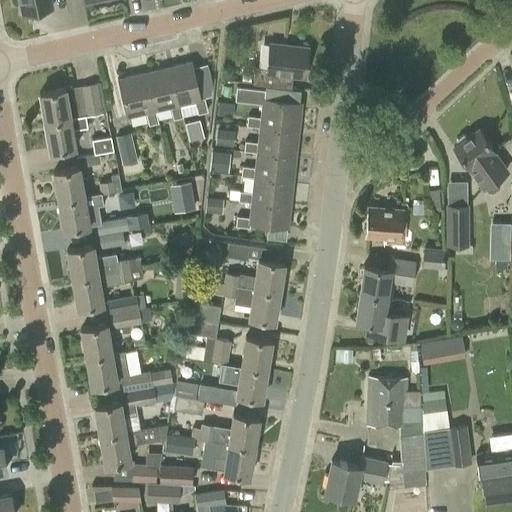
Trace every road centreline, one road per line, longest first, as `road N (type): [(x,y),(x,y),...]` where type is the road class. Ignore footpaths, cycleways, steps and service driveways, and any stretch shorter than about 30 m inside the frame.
road 1 (tertiary): [(280,511),(317,320),(354,0)]
road 2 (residential): [(71,511),(0,115)]
road 3 (residential): [(0,62),(274,0)]
road 4 (residential): [(391,139),(511,28)]
